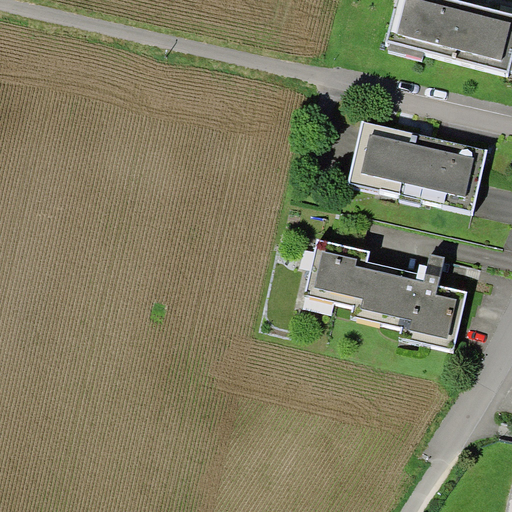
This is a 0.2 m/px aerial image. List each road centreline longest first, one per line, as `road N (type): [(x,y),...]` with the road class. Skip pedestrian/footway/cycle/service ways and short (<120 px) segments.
road 1 (residential): [(511,122),(316,77)]
road 2 (residential): [(443,455),(511,331)]
